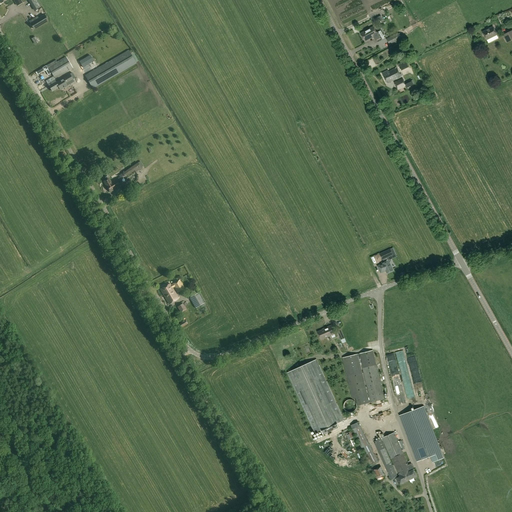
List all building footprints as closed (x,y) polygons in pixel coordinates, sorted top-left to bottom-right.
[(40,7),(36,0),(28,0),(34,10),(40,7)] [(29,21),(30,23),(34,30),(49,21),(45,14),(39,18),(37,16),(29,21)] [(381,31),(379,32),(378,32),(376,33),(373,27),(360,34),(365,42),(372,38),(372,39),(374,38),(377,43),(383,40),(385,38),(381,31)] [(483,32),(487,40),(497,35),(493,27),(483,32)] [(398,33),(386,39),(390,45),(401,39),(398,33)] [(32,39),(35,44),(41,41),(38,37),(37,38),(36,36),(32,39)] [(129,50),(85,75),(93,89),(137,64),(129,50)] [(79,61),(83,67),(93,61),(90,55),(79,61)] [(57,62),(48,67),(49,68),(52,73),(55,78),(73,67),(66,56),(57,62)] [(49,68),(48,67),(57,62),(56,60),(46,66),(51,74),(52,73),(49,68)] [(37,75),(44,71),(46,71),(48,75),(51,74),(46,66),(35,72),(37,75)] [(400,70),(402,75),(410,72),(408,66),(400,70)] [(388,71),(382,73),(387,84),(401,77),(396,67),(395,67),(396,68),(388,72),(388,71)] [(56,82),(55,80),(48,84),(52,91),(59,87),(60,89),(65,87),(65,86),(66,85),(67,86),(67,85),(74,81),(73,79),(70,74),(56,82)] [(402,78),(394,82),(398,90),(406,86),(407,88),(414,85),(411,80),(405,83),(402,78)] [(141,163),(139,164),(138,163),(123,173),(125,177),(135,170),(136,172),(142,168),(141,168),(142,167),(144,166),(141,163)] [(105,177),(107,180),(104,182),(110,192),(120,186),(123,184),(124,184),(124,183),(123,182),(122,181),(122,180),(121,179),(120,178),(119,178),(116,179),(112,181),(110,178),(109,178),(108,176),(105,177)] [(383,260),(384,263),(383,264),(378,266),(381,273),(386,270),(388,273),(393,271),(387,258),(393,255),(390,249),(379,254),(382,260),(383,260)] [(173,284),(170,285),(170,284),(160,289),(169,304),(178,298),(172,288),(174,287),(177,293),(185,289),(180,280),(173,284)] [(190,298),(196,308),(205,303),(199,293),(190,298)] [(179,302),(177,307),(183,310),(186,305),(179,302)] [(186,320),(179,324),(182,328),(188,324),(186,320)] [(321,340),(331,335),(332,338),(336,336),(335,334),(331,325),(325,328),(325,329),(318,332),(321,340)] [(346,342),(341,329),(337,330),(342,343),(346,342)] [(358,360),(360,359),(371,402),(385,399),(373,351),(341,357),(351,399),(356,398),(358,406),(369,403),(358,360)] [(412,399),(404,356),(398,357),(406,400),(412,399)] [(409,359),(418,401),(424,400),(418,373),(414,358),(409,359)] [(387,360),(398,405),(406,404),(394,359),(387,360)] [(319,365),(316,360),(287,373),(290,378),(289,379),(294,390),(295,390),(297,395),(304,412),(305,412),(307,417),(312,429),(313,428),(315,434),(322,431),(323,434),(339,427),(337,424),(344,421),(341,415),(342,415),(337,403),(336,404),(334,399),(335,398),(327,381),(326,382),(324,377),(325,376),(319,365)] [(344,405),(343,406),(344,406),(344,407),(344,408),(344,409),(345,410),(345,411),(346,411),(347,412),(348,412),(349,412),(350,412),(351,412),(352,412),(353,412),(354,411),(355,411),(355,410),(356,409),(356,408),(356,407),(357,407),(357,406),(357,405),(356,404),(356,403),(355,402),(355,401),(354,401),(353,400),(352,400),(351,399),(350,399),(349,399),(348,400),(347,400),(346,401),(345,402),(344,403),(344,404),(344,405)] [(405,414),(422,459),(431,456),(433,462),(443,458),(424,407),(405,414)] [(351,426),(353,430),(370,466),(378,462),(360,426),(358,422),(351,426)] [(343,439),(350,438),(348,430),(341,431),(343,439)] [(382,438),(391,459),(403,453),(394,432),(382,438)] [(398,476),(380,439),(373,443),(390,480),(398,476)] [(408,465),(403,454),(392,459),(400,477),(396,479),(398,484),(416,476),(413,470),(414,470),(411,463),(408,465)] [(385,475),(381,466),(372,470),(376,479),(385,475)] [(382,477),(377,479),(380,486),(385,483),(382,477)]
